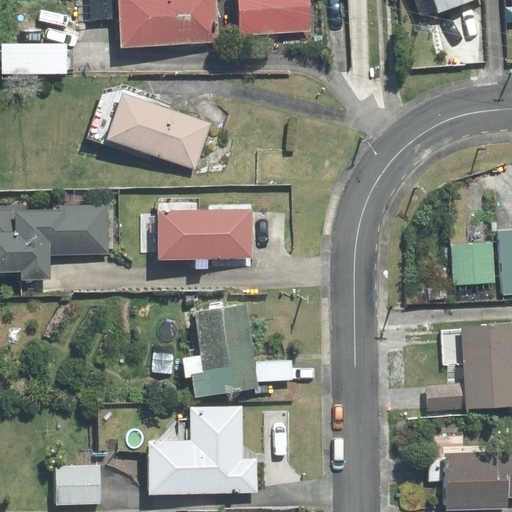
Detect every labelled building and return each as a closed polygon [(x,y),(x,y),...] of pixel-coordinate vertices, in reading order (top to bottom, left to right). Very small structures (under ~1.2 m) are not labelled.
[(210,0),(108,0),(112,50),(214,43),(210,0)] [(301,0),(226,0),(230,39),(305,33),(301,0)] [(425,0),(431,15),(469,0),(425,0)] [(60,47),(0,47),(0,75),(61,75),(60,47)] [(204,127),(112,98),(98,142),(190,171),(204,127)] [(75,212),(0,214),(0,276),(14,276),(14,282),(42,281),(42,257),(105,256),(104,207),(75,208),(75,212)] [(244,214),(141,217),(142,248),(148,247),(148,263),(246,260),(244,214)] [(511,293),(511,231),(495,233),(499,294),(511,293)] [(487,246),(447,248),(449,285),(489,283),(487,246)] [(187,401),(252,391),(239,309),(186,317),(193,359),(174,362),(177,380),(183,379),(187,401)] [(458,384),(460,409),(511,406),(506,324),(454,328),(458,384)] [(287,382),(286,363),(252,365),(253,384),(287,382)] [(422,411),(460,409),(458,384),(420,386),(422,411)] [(140,446),(141,496),(251,494),(251,462),(236,462),(235,410),(183,411),(183,445),(140,446)] [(463,439),(424,440),(425,481),(436,481),(436,510),(501,508),(501,497),(511,497),(511,453),(473,454),(473,446),(463,447),(463,439)] [(95,470),(50,470),(51,507),(96,506),(95,470)]
